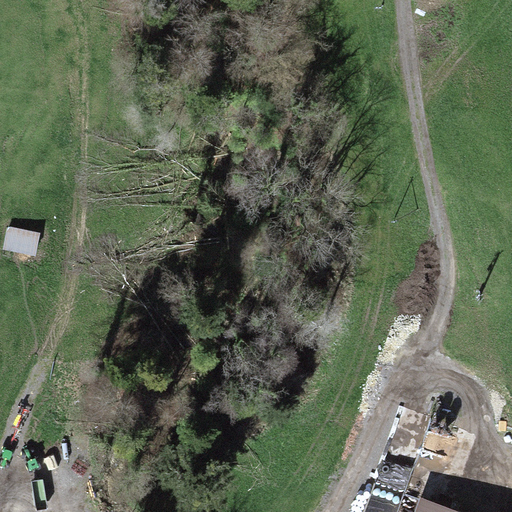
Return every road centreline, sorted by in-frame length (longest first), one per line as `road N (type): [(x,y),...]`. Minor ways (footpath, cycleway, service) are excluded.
road 1 (track): [(328,511),(415,366),(445,289),(403,0)]
road 2 (track): [(415,366),(466,386),(511,469)]
